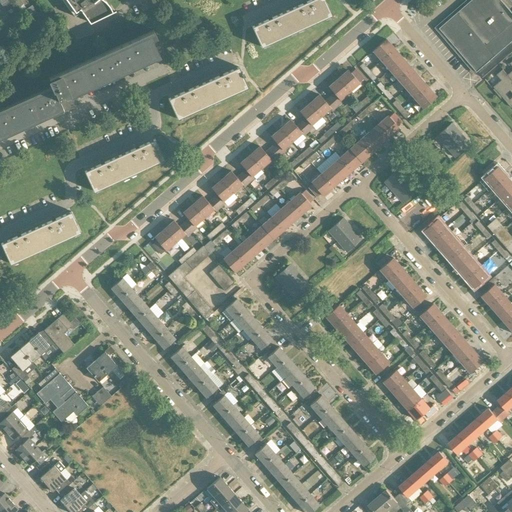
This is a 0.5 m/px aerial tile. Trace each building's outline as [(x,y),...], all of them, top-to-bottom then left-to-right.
[(13,7),(8,0),(0,0),(0,2),(7,12),(13,7)] [(20,0),(8,0),(13,7),(14,7),(16,10),(24,4),(20,0)] [(60,0),(71,14),(79,9),(89,23),(112,12),(111,10),(110,7),(109,5),(107,4),(106,2),(103,0),(60,0)] [(287,11),(297,31),(331,15),(324,0),(311,0),(307,2),(306,1),(304,2),(302,3),(302,4),(287,11)] [(511,22),(511,13),(500,0),(472,0),(440,28),(468,61),(511,22)] [(28,20),(37,14),(32,6),(24,11),(23,13),(28,20)] [(297,31),(287,11),(272,18),(272,17),(269,18),(268,19),(268,20),(252,27),(261,47),(297,31)] [(511,22),(468,61),(477,72),(511,41),(511,22)] [(0,113),(0,135),(69,105),(72,103),(69,95),(158,54),(152,39),(156,37),(154,33),(150,35),(50,80),(54,89),(0,113)] [(381,61),(394,49),(386,39),(372,51),(381,61)] [(394,49),(381,61),(389,70),(403,59),(394,49)] [(403,59),(389,70),(398,80),(411,68),(403,59)] [(366,74),(370,70),(363,63),(359,67),(366,74)] [(203,83),(213,103),(248,87),(243,77),(244,76),(243,73),(241,74),(238,67),(223,74),(222,73),(220,74),(218,75),(219,76),(203,83)] [(411,68),(398,80),(406,90),(420,78),(411,68)] [(338,79),(350,92),(359,84),(359,83),(363,79),(355,69),(351,73),(348,70),(338,79)] [(370,70),(366,74),(373,81),(377,77),(370,70)] [(493,90),(501,99),(502,98),(501,98),(502,97),(511,108),(511,107),(511,80),(508,75),(503,70),(497,75),(501,80),(494,87),(495,88),(493,90)] [(420,78),(406,90),(414,99),(428,87),(420,78)] [(329,97),(337,107),(342,102),(340,100),(350,92),(338,79),(328,87),(334,93),(329,97)] [(383,93),(387,89),(380,82),(376,86),(383,93)] [(213,103),(203,83),(188,90),(187,89),(185,90),(183,91),(184,92),(168,99),(178,119),(213,103)] [(428,87),(414,99),(423,109),(436,97),(428,87)] [(393,97),(387,89),(383,93),(389,101),(393,97)] [(309,103),(321,117),(330,109),(332,111),(337,107),(329,97),(324,101),(319,95),(309,103)] [(360,103),(364,107),(371,100),(367,96),(360,103)] [(399,111),(402,108),(396,101),(392,104),(399,111)] [(366,109),(369,113),(377,106),(374,102),(366,109)] [(300,122),(309,132),(313,127),(312,125),(321,117),(309,103),(299,112),(305,118),(300,122)] [(364,107),(360,103),(352,110),(356,114),(364,107)] [(409,116),(402,108),(399,111),(405,119),(409,116)] [(369,113),(366,109),(358,115),(361,119),(369,113)] [(388,116),(378,124),(390,138),(400,129),(397,127),(402,123),(394,113),(389,117),(388,116)] [(346,126),(350,129),(357,123),(354,119),(346,126)] [(280,128),(292,142),(302,134),(303,136),(309,132),(300,122),(296,126),(290,120),(280,128)] [(331,128),(335,132),(342,125),(339,121),(331,128)] [(445,147),(460,134),(451,123),(436,137),(445,147)] [(390,138),(378,124),(369,133),(380,146),(390,138)] [(350,129),(346,126),(339,132),(343,136),(350,129)] [(271,148),(279,157),(285,152),(283,150),(292,142),(280,128),(271,137),(276,143),(271,148)] [(335,132),(331,128),(324,134),(327,138),(335,132)] [(380,146),(369,133),(359,141),(371,154),(380,146)] [(460,134),(445,147),(455,158),(470,145),(460,134)] [(327,142),(330,146),(337,139),(334,136),(327,142)] [(119,156),(128,176),(164,160),(154,140),(139,147),(138,146),(134,148),(135,149),(119,156)] [(371,154),(359,141),(350,149),(361,163),(371,154)] [(330,146),(327,142),(319,149),(322,152),(330,146)] [(250,155),(261,168),(271,160),(273,162),(279,157),(271,148),(265,153),(259,146),(250,155)] [(302,153),(306,157),(313,150),(310,146),(302,153)] [(361,163),(350,149),(340,158),(352,171),(361,163)] [(306,157),(302,153),(295,160),(299,164),(306,157)] [(308,159),(311,163),(318,156),(315,153),(308,159)] [(241,173),(249,183),(254,179),(252,177),(261,168),(250,155),(240,163),(245,170),(241,173)] [(128,176),(119,156),(104,163),(104,162),(99,164),(100,165),(85,172),(94,192),(128,176)] [(352,171),(340,158),(330,166),(342,179),(352,171)] [(311,163),(308,159),(300,166),(304,169),(311,163)] [(506,176),(497,166),(495,169),(491,164),(481,172),(485,177),(484,178),(492,188),(506,176)] [(342,179),(330,166),(321,174),(332,188),(342,179)] [(393,193),(408,180),(399,169),(384,182),(393,193)] [(221,180),(233,193),(242,185),(244,187),(249,183),(241,173),(236,177),(231,171),(221,180)] [(279,173),(271,180),(275,184),(283,177),(279,173)] [(278,185),(281,189),(288,183),(296,179),(291,173),(278,185)] [(332,188),(321,174),(311,183),(312,184),(308,188),(316,197),(321,194),(323,196),(332,188)] [(511,183),(506,176),(492,188),(500,197),(511,187),(511,183)] [(212,198),(220,208),(225,204),(223,201),(233,193),(221,180),(211,188),(217,194),(212,198)] [(275,184),(271,180),(264,186),(268,190),(275,184)] [(408,180),(393,193),(403,204),(418,190),(408,180)] [(281,189),(278,185),(269,192),(273,196),(281,189)] [(511,187),(500,197),(509,207),(511,204),(511,187)] [(290,201),(302,214),(312,206),(309,203),(314,200),(306,190),(301,194),(300,193),(290,201)] [(192,204),(204,218),(214,210),(216,212),(220,208),(212,198),(208,202),(202,196),(192,204)] [(258,202),(261,206),(269,199),(265,196),(258,202)] [(470,207),(474,204),(467,196),(464,199),(470,207)] [(243,205),(247,209),(254,202),(250,198),(243,205)] [(302,214),(290,201),(281,209),(292,223),(302,214)] [(254,212),(261,206),(258,202),(251,209),(254,212)] [(464,213),(468,209),(461,202),(457,205),(464,213)] [(184,223),(192,233),(197,228),(195,226),(204,218),(192,204),(183,213),(188,219),(184,223)] [(474,204),(470,207),(477,215),(481,212),(474,204)] [(247,209),(243,205),(236,211),(239,215),(247,209)] [(292,223),(281,209),(271,218),(283,231),(292,223)] [(468,209),(464,213),(471,220),(469,221),(471,223),(476,219),(468,209)] [(36,228),(45,248),(80,232),(71,212),(55,219),(55,218),(51,220),(51,221),(36,228)] [(238,219),(242,223),(249,216),(246,213),(238,219)] [(426,229),(423,231),(432,241),(445,229),(437,219),(435,220),(431,216),(422,224),(426,229)] [(283,231),(271,218),(261,226),(273,240),(283,231)] [(328,231),(337,242),(352,228),(343,218),(328,231)] [(242,223),(238,219),(231,226),(234,229),(242,223)] [(487,226),(493,234),(502,226),(496,219),(487,226)] [(192,233),(184,223),(179,227),(173,221),(164,229),(176,243),(185,235),(187,237),(192,233)] [(475,225),(481,232),(485,229),(478,221),(475,225)] [(214,229),(218,233),(225,227),(222,223),(214,229)] [(273,240),(261,226),(252,234),(264,248),(273,240)] [(502,226),(493,234),(502,243),(511,236),(502,226)] [(45,248),(36,228),(21,235),(20,234),(16,236),(17,237),(1,244),(10,264),(45,248)] [(352,228),(337,242),(347,253),(362,239),(352,228)] [(176,243),(164,229),(154,237),(157,241),(152,245),(161,254),(165,250),(166,251),(176,243)] [(218,233),(214,229),(207,236),(210,240),(218,233)] [(227,229),(220,235),(223,239),(230,233),(227,229)] [(440,250),(454,238),(445,229),(432,241),(440,250)] [(485,229),(481,232),(488,240),(492,236),(485,229)] [(264,248),(252,234),(242,243),(254,256),(264,248)] [(223,239),(220,235),(212,242),(211,241),(204,247),(210,254),(215,250),(214,248),(223,239)] [(511,237),(511,236),(502,243),(510,253),(511,251),(511,237)] [(448,260),(462,248),(454,238),(440,250),(448,260)] [(491,243),(498,251),(501,247),(495,240),(491,243)] [(254,256),(242,243),(233,251),(244,265),(254,256)] [(198,250),(206,258),(210,254),(204,247),(203,246),(198,250)] [(193,247),(186,254),(189,258),(194,254),(197,251),(193,247)] [(501,247),(498,251),(504,258),(508,255),(501,247)] [(457,269),(471,258),(462,248),(448,260),(457,269)] [(194,254),(201,262),(206,258),(198,250),(197,251),(194,254)] [(244,265),(233,251),(223,260),(235,273),(244,265)] [(189,258),(186,254),(178,261),(182,264),(185,262),(189,258)] [(189,258),(197,266),(201,262),(194,254),(189,258)] [(379,270),(387,280),(401,268),(393,258),(390,260),(386,256),(376,264),(381,268),(379,270)] [(185,262),(192,270),(197,266),(189,258),(185,262)] [(465,279),(479,267),(471,258),(457,269),(465,279)] [(151,271),(155,267),(151,262),(146,265),(151,271)] [(188,274),(192,270),(185,262),(182,264),(180,265),(188,274)] [(284,288),(300,275),(290,264),(275,277),(284,288)] [(188,274),(180,265),(168,277),(174,284),(182,276),(184,278),(188,274)] [(213,278),(222,270),(219,265),(209,273),(213,278)] [(155,267),(151,271),(155,276),(160,272),(155,267)] [(479,267),(465,279),(474,289),(487,277),(479,267)] [(401,268),(387,280),(396,289),(409,277),(401,268)] [(217,282),(226,274),(222,270),(213,278),(217,282)] [(220,287),(230,278),(226,274),(217,282),(220,287)] [(300,275),(284,288),(294,299),(309,285),(300,275)] [(179,289),(187,282),(184,278),(182,276),(174,284),(179,289)] [(409,277),(396,289),(404,299),(418,287),(409,277)] [(120,299),(131,289),(122,278),(111,288),(120,299)] [(230,278),(220,287),(224,291),(234,283),(230,278)] [(165,286),(169,291),(173,287),(169,282),(165,286)] [(183,294),(191,286),(187,282),(179,289),(183,294)] [(489,306),(502,294),(494,284),(480,296),(489,306)] [(362,289),(369,296),(373,292),(366,285),(362,289)] [(186,298),(195,291),(191,286),(183,294),(186,298)] [(173,287),(169,291),(173,296),(178,292),(173,287)] [(418,287),(404,299),(412,308),(426,296),(418,287)] [(131,289),(120,299),(129,309),(140,299),(131,289)] [(363,301),(367,298),(360,290),(356,294),(363,301)] [(190,302),(199,295),(195,291),(186,298),(190,302)] [(373,292),(369,296),(375,303),(379,300),(373,292)] [(497,316),(511,304),(502,294),(489,306),(497,316)] [(194,307),(202,299),(199,295),(190,302),(194,307)] [(367,298),(363,301),(369,309),(373,305),(367,298)] [(140,299),(129,309),(138,319),(149,309),(140,299)] [(206,304),(202,299),(194,307),(198,311),(206,304)] [(234,319),(245,309),(236,299),(225,309),(234,319)] [(421,301),(412,308),(415,312),(424,304),(421,301)] [(182,306),(187,312),(191,308),(187,302),(182,306)] [(347,315),(338,305),(337,306),(333,302),(323,310),(327,315),(325,317),(333,326),(347,315)] [(201,315),(210,308),(206,304),(198,311),(201,315)] [(379,308),(385,315),(389,312),(383,304),(379,308)] [(427,325),(441,313),(433,304),(419,316),(427,325)] [(505,325),(511,319),(511,305),(511,304),(497,316),(505,325)] [(191,308),(187,312),(191,317),(196,313),(191,308)] [(214,312),(210,308),(201,315),(205,320),(214,312)] [(149,309),(138,319),(146,329),(158,319),(149,309)] [(245,309),(234,319),(243,329),(254,319),(245,309)] [(373,313),(379,320),(383,317),(377,310),(373,313)] [(389,312),(385,315),(392,322),(396,319),(389,312)] [(441,313),(427,325),(436,335),(449,323),(441,313)] [(44,331),(45,332),(55,343),(64,354),(74,345),(63,333),(70,327),(72,329),(80,323),(75,318),(70,323),(63,314),(44,331)] [(342,336),(355,324),(347,315),(333,326),(342,336)] [(383,317),(379,320),(386,328),(390,324),(383,317)] [(158,319),(146,329),(155,339),(167,329),(158,319)] [(254,319),(243,329),(252,340),(263,329),(254,319)] [(449,323),(436,335),(444,345),(458,333),(449,323)] [(350,346),(364,334),(355,324),(342,336),(350,346)] [(203,330),(207,335),(211,331),(207,326),(203,330)] [(167,329),(155,339),(164,349),(176,339),(167,329)] [(263,329),(252,340),(261,350),(272,340),(263,329)] [(389,332),(396,341),(400,337),(393,329),(389,332)] [(211,331),(207,335),(211,340),(216,336),(211,331)] [(402,334),(408,342),(412,339),(405,331),(402,334)] [(55,343),(45,332),(41,336),(38,333),(28,341),(40,355),(55,343)] [(458,333),(444,345),(453,354),(466,342),(458,333)] [(359,355),(372,343),(364,334),(350,346),(359,355)] [(216,336),(211,340),(216,345),(220,341),(216,336)] [(402,347),(406,343),(400,337),(396,341),(402,347)] [(412,339),(408,342),(415,350),(419,346),(412,339)] [(40,355),(28,341),(19,349),(31,363),(40,355)] [(220,341),(216,345),(220,350),(224,346),(220,341)] [(466,342),(453,354),(461,364),(475,352),(466,342)] [(212,343),(207,347),(211,352),(217,348),(212,343)] [(367,365),(380,353),(372,343),(359,355),(367,365)] [(224,346),(220,350),(224,355),(228,351),(224,346)] [(170,357),(180,367),(191,357),(182,347),(170,357)] [(276,367),(288,357),(279,347),(267,357),(276,367)] [(410,357),(414,353),(408,347),(404,350),(410,357)] [(31,363),(19,349),(10,357),(17,365),(12,369),(21,380),(26,376),(22,371),(31,363)] [(228,351),(224,355),(229,360),(233,356),(228,351)] [(425,361),(429,358),(422,351),(419,354),(425,361)] [(95,360),(107,374),(120,389),(130,381),(125,375),(120,379),(112,370),(117,366),(105,352),(95,360)] [(475,352),(461,364),(469,374),(483,362),(475,352)] [(389,363),(380,353),(367,365),(376,374),(389,363)] [(233,356),(229,360),(233,365),(237,362),(233,356)] [(413,359),(420,366),(423,363),(417,356),(413,359)] [(191,357),(180,367),(188,377),(200,367),(191,357)] [(288,357),(276,367),(285,378),(297,368),(288,357)] [(436,365),(429,358),(425,361),(432,369),(436,365)] [(107,374),(95,360),(86,368),(98,382),(107,374)] [(237,362),(233,365),(237,370),(242,367),(237,362)] [(423,363),(420,366),(426,374),(430,371),(423,363)] [(200,367),(188,377),(197,387),(209,377),(200,367)] [(297,368),(285,378),(294,388),(306,378),(297,368)] [(48,384),(60,374),(55,369),(44,379),(48,384)] [(390,392),(404,380),(396,370),(382,382),(390,392)] [(435,373),(442,380),(446,377),(439,370),(435,373)] [(14,373),(7,377),(11,383),(18,380),(14,373)] [(60,374),(48,384),(36,394),(45,404),(57,394),(64,403),(76,392),(60,374)] [(249,384),(253,380),(249,375),(244,379),(249,384)] [(436,386),(440,383),(433,375),(429,378),(436,386)] [(26,384),(31,381),(27,376),(22,379),(26,384)] [(209,377),(197,387),(206,398),(218,388),(209,377)] [(446,377),(442,380),(448,388),(452,385),(446,377)] [(306,378),(294,388),(303,398),(315,388),(306,378)] [(16,384),(19,388),(24,384),(20,380),(16,384)] [(253,389),(257,385),(253,380),(249,384),(253,389)] [(399,401),(412,389),(404,380),(390,392),(399,401)] [(440,383),(436,386),(442,393),(446,390),(440,383)] [(257,394),(262,390),(257,385),(253,389),(257,394)] [(97,392),(106,402),(111,397),(103,387),(97,392)] [(407,411),(421,399),(412,389),(399,401),(407,411)] [(262,398),(266,395),(262,390),(257,394),(262,398)] [(76,392),(64,403),(53,413),(61,423),(73,412),(77,416),(88,407),(76,392)] [(106,402),(97,392),(92,397),(96,402),(94,405),(97,409),(100,406),(106,402)] [(496,408),(505,418),(510,414),(507,411),(511,406),(511,396),(508,392),(498,401),(501,404),(496,408)] [(266,404),(270,400),(266,395),(262,398),(266,404)] [(222,416),(233,406),(224,396),(212,406),(222,416)] [(318,416),(330,406),(321,396),(310,406),(318,416)] [(421,399),(407,411),(416,421),(429,409),(421,399)] [(270,409),(275,405),(270,400),(266,404),(270,409)] [(0,405),(0,410),(1,409),(4,413),(5,412),(11,406),(7,402),(2,407),(0,405)] [(0,422),(0,424),(6,432),(19,420),(17,418),(12,412),(18,407),(14,403),(11,406),(5,412),(8,416),(0,422)] [(275,413),(279,410),(275,405),(270,409),(275,413)] [(45,406),(41,410),(46,416),(50,412),(45,406)] [(233,406),(222,416),(230,426),(242,416),(233,406)] [(330,406),(318,416),(327,426),(339,416),(330,406)] [(479,417),(488,428),(498,419),(500,422),(505,418),(496,408),(491,412),(489,409),(479,417)] [(283,415),(279,410),(275,413),(279,418),(283,415)] [(242,416),(230,426),(239,436),(251,426),(242,416)] [(339,416),(327,426),(336,436),(348,426),(339,416)] [(469,426),(478,436),(488,428),(479,417),(469,426)] [(269,426),(273,422),(269,418),(265,422),(269,426)] [(19,420),(6,432),(13,440),(19,434),(22,437),(29,431),(19,420)] [(286,426),(290,432),(295,428),(290,423),(286,426)] [(251,426),(239,436),(248,446),(260,436),(251,426)] [(348,426),(336,436),(345,446),(357,436),(348,426)] [(459,435),(468,445),(478,436),(469,426),(459,435)] [(60,436),(65,432),(61,427),(56,431),(60,436)] [(295,428),(290,432),(295,437),(300,433),(295,428)] [(31,429),(29,431),(22,437),(25,441),(15,450),(22,458),(36,446),(29,438),(35,433),(31,429)] [(493,434),(499,440),(502,436),(497,430),(493,434)] [(300,433),(295,437),(299,442),(304,438),(300,433)] [(499,440),(493,434),(489,437),(495,443),(499,440)] [(468,445),(459,435),(449,444),(458,454),(468,445)] [(357,436),(345,446),(354,456),(366,446),(357,436)] [(304,438),(299,442),(304,447),(308,443),(304,438)] [(308,443),(304,447),(308,452),(313,448),(308,443)] [(264,465),(275,454),(266,444),(255,454),(264,465)] [(36,446),(22,458),(29,466),(36,460),(39,464),(49,455),(44,449),(41,452),(36,446)] [(366,446),(354,456),(363,467),(375,456),(366,446)] [(313,448),(308,452),(313,457),(317,453),(313,448)] [(476,448),(472,452),(477,457),(482,453),(476,448)] [(430,461),(438,471),(448,462),(440,452),(430,461)] [(477,457),(472,452),(464,459),(468,463),(473,459),(474,460),(477,457)] [(317,453),(313,457),(317,462),(321,458),(317,453)] [(275,454),(264,465),(272,475),(284,464),(275,454)] [(321,458),(317,462),(321,467),(326,463),(321,458)] [(505,481),(509,478),(505,473),(511,466),(511,462),(510,460),(501,468),(504,471),(500,474),(505,481)] [(46,485),(60,472),(65,468),(59,461),(52,467),(48,463),(39,471),(43,475),(40,478),(46,485)] [(420,469),(428,479),(438,471),(430,461),(420,469)] [(326,463),(321,467),(326,472),(330,468),(326,463)] [(284,464),(272,475),(281,485),(293,474),(284,464)] [(330,468),(326,472),(330,477),(334,473),(330,468)] [(409,478),(418,488),(428,479),(420,469),(409,478)] [(60,472),(46,485),(53,492),(55,490),(59,494),(72,482),(75,479),(71,475),(67,479),(60,472)] [(334,473),(330,477),(334,482),(338,478),(334,473)] [(448,473),(444,477),(450,483),(454,480),(448,473)] [(293,474),(281,485),(290,495),(301,484),(293,474)] [(214,497),(227,486),(220,477),(206,489),(214,497)] [(450,483),(444,477),(440,480),(446,487),(450,483)] [(480,486),(485,490),(494,482),(490,477),(480,486)] [(338,478),(334,482),(339,487),(343,483),(338,478)] [(398,495),(406,505),(411,501),(408,497),(418,488),(409,478),(399,487),(403,491),(398,495)] [(74,488),(76,486),(72,482),(59,494),(63,498),(60,500),(66,507),(80,495),(74,488)] [(494,482),(485,490),(489,495),(498,487),(494,482)] [(301,484),(290,495),(299,505),(310,494),(301,484)] [(221,505),(234,494),(227,486),(214,497),(221,505)] [(377,498),(389,511),(396,511),(401,508),(404,511),(402,511),(412,511),(406,505),(398,495),(394,499),(387,490),(377,498)] [(85,491),(80,495),(66,507),(70,511),(83,511),(93,504),(95,502),(85,491)] [(428,491),(424,494),(429,500),(433,496),(428,491)] [(0,511),(11,501),(4,493),(0,497),(0,511)] [(226,511),(229,511),(241,502),(234,494),(221,505),(226,511)] [(310,494),(299,505),(305,511),(311,511),(319,505),(310,494)] [(425,503),(429,500),(424,494),(420,498),(425,503)] [(459,511),(464,509),(473,500),(469,495),(455,508),(457,511),(459,511)] [(387,511),(389,511),(377,498),(368,506),(373,511),(387,511)] [(511,511),(511,507),(504,498),(494,506),(498,511),(501,511),(502,511),(501,511),(511,511)] [(473,500),(464,509),(467,511),(469,511),(478,505),(473,500)] [(15,511),(18,509),(11,501),(0,511),(15,511)] [(246,511),(248,510),(241,502),(229,511),(246,511)]
